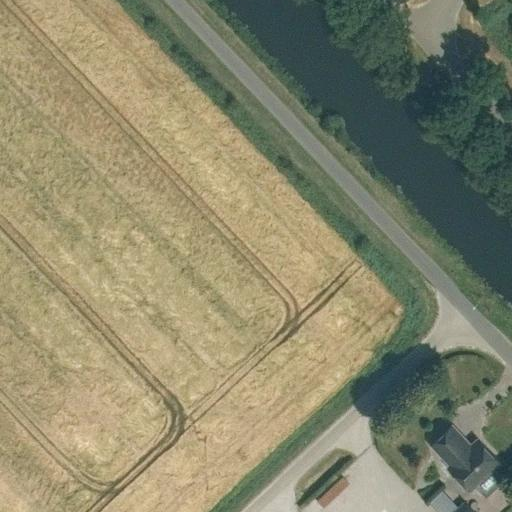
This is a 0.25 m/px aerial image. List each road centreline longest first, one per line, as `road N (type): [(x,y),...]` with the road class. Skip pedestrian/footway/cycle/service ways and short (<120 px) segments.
road 1 (unclassified): [(174,0),(468,309)]
road 2 (unclassified): [(253,511),(468,309)]
road 3 (unclassified): [(511,132),(439,55),(431,16),(447,0)]
